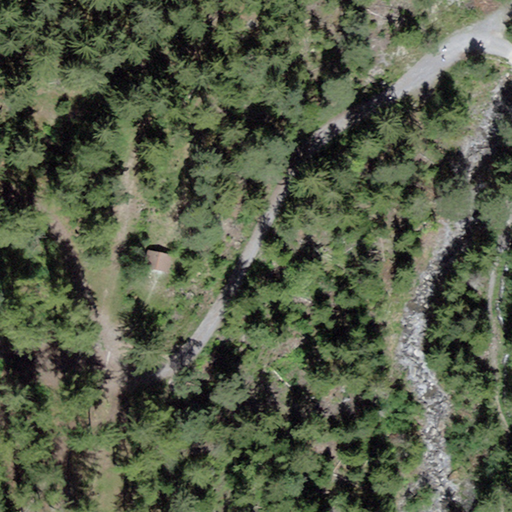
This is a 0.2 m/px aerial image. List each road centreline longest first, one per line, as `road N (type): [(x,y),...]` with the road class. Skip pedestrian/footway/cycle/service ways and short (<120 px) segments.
road 1 (track): [(511,51),(458,46),(327,137),(287,187),(223,307),(181,355),(149,373),(114,377)]
road 2 (track): [(59,511),(82,477),(114,377)]
